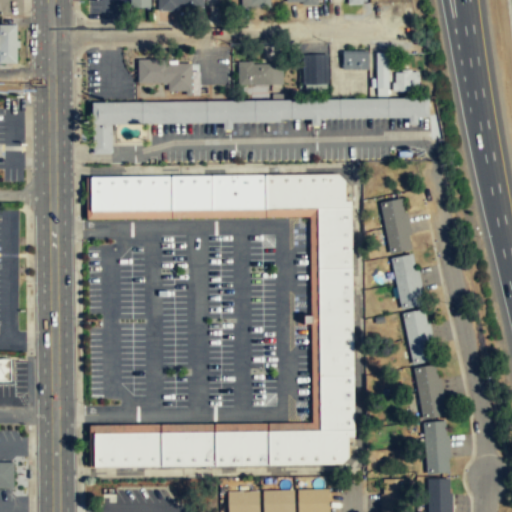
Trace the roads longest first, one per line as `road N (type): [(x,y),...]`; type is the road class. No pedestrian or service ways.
road 1 (secondary): [(49,0),(53,511)]
road 2 (residential): [(49,30),(355,27),(390,19)]
road 3 (residential): [(435,178),(486,454),(485,511)]
road 4 (motorway): [(463,0),(511,281)]
road 5 (motorway): [(443,0),(489,166)]
